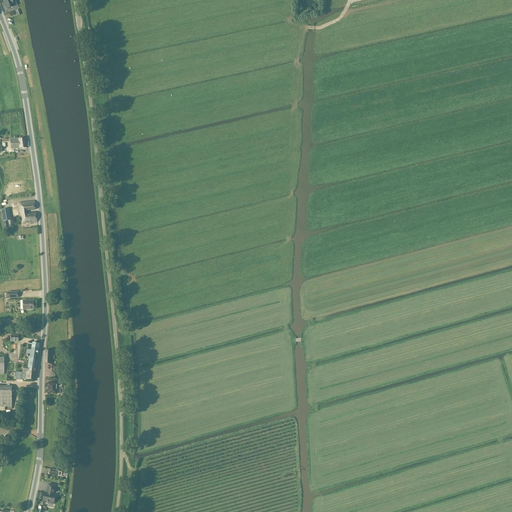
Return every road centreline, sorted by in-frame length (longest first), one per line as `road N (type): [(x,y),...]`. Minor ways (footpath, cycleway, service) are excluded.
road 1 (unclassified): [(115,511),(118,371),(74,0)]
road 2 (secondary): [(29,511),(39,456),(41,217),(25,96),(0,13)]
road 3 (track): [(289,0),(289,23),(307,27),(297,61),(289,243)]
